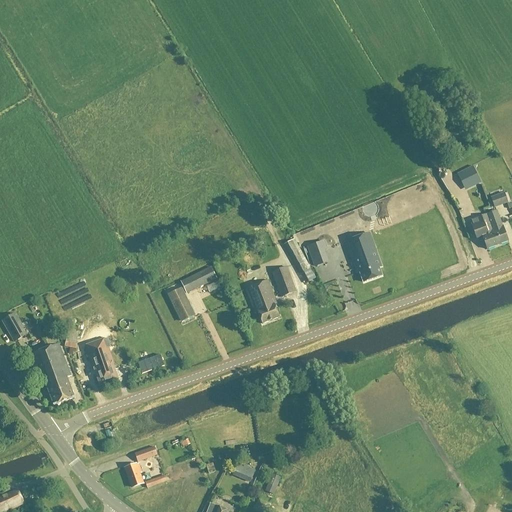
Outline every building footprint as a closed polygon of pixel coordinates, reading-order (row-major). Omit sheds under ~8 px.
[(449,100),(442,86),(424,95),(430,109),(449,100)] [(456,175),(462,187),(471,183),(471,181),(478,178),(472,166),(456,175)] [(506,204),(508,210),(511,208),(511,202),(509,192),(504,194),(504,193),(490,198),(494,209),(506,204)] [(486,215),(497,246),(508,242),(502,226),(501,226),(495,212),(486,215)] [(497,246),(486,215),(476,219),(469,221),(471,226),(471,227),(476,239),(482,237),(487,250),(497,246)] [(345,243),(355,271),(358,270),(363,283),(381,277),(378,269),(381,267),(369,235),(345,243)] [(294,239),(283,245),(299,275),(310,269),(294,239)] [(296,292),(286,267),(270,273),(280,299),(296,292)] [(210,268),(180,283),(186,294),(215,279),(210,268)] [(267,281),(245,290),(254,313),(257,312),(262,324),(279,318),(274,305),(276,304),(267,281)] [(217,282),(206,287),(209,293),(220,288),(217,282)] [(193,316),(180,289),(168,295),(181,322),(193,316)] [(26,335),(20,325),(15,315),(2,322),(13,342),(26,335)] [(58,344),(29,355),(41,387),(45,385),(53,406),(74,399),(66,378),(70,377),(58,344)] [(93,371),(95,370),(100,385),(116,380),(111,367),(110,365),(112,364),(107,349),(92,354),(90,348),(85,349),(93,371)] [(137,462),(157,455),(154,447),(134,455),(137,462)] [(138,464),(125,469),(131,488),(142,484),(138,474),(141,473),(138,464)] [(205,466),(208,474),(215,472),(212,464),(205,466)] [(251,464),(247,477),(255,480),(259,467),(251,464)] [(144,483),(146,489),(165,482),(163,476),(144,483)] [(269,492),(278,495),(283,478),(274,476),(269,492)] [(16,490),(0,497),(0,511),(4,511),(23,504),(16,490)]
